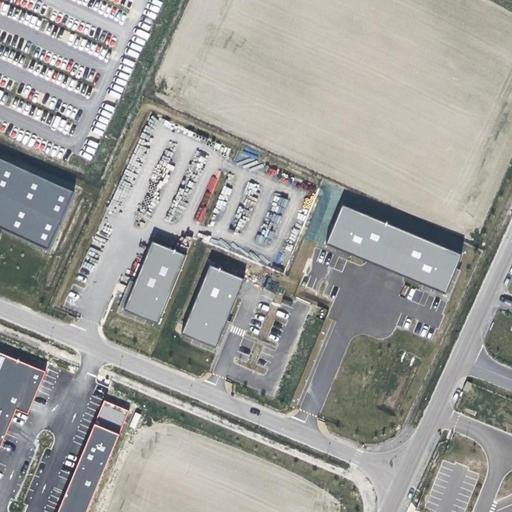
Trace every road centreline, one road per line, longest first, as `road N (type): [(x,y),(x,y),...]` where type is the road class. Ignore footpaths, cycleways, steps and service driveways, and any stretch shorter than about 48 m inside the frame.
road 1 (unclassified): [(405,474),(0,307)]
road 2 (unclassified): [(405,474),(511,240)]
